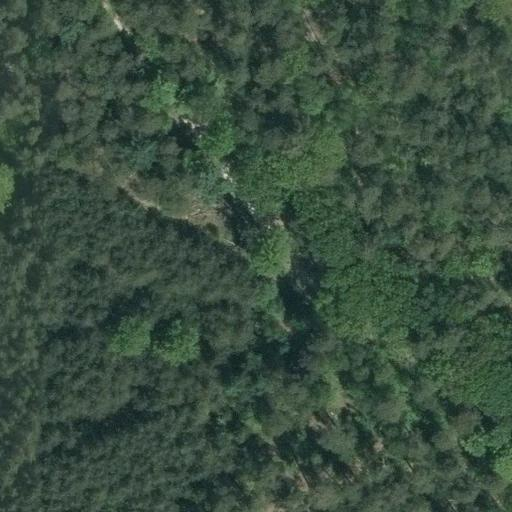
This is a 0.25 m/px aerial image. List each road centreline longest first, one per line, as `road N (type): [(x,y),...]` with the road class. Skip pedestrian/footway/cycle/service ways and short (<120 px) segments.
road 1 (track): [(511,378),(278,250),(101,0)]
road 2 (track): [(278,250),(0,123)]
